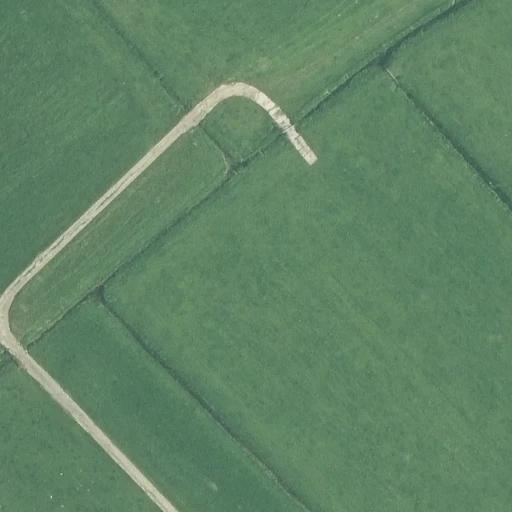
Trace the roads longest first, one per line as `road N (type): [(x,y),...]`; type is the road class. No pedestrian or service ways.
road 1 (track): [(176,511),(3,335),(4,303),(212,102),(240,91),(261,99),(314,163)]
road 2 (track): [(420,0),(240,91)]
